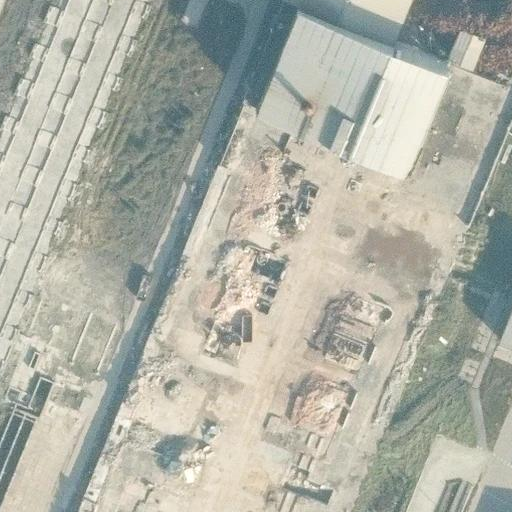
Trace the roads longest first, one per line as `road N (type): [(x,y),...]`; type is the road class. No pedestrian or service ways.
road 1 (unknown): [(261,0),(130,329)]
road 2 (unknown): [(104,394),(57,511)]
